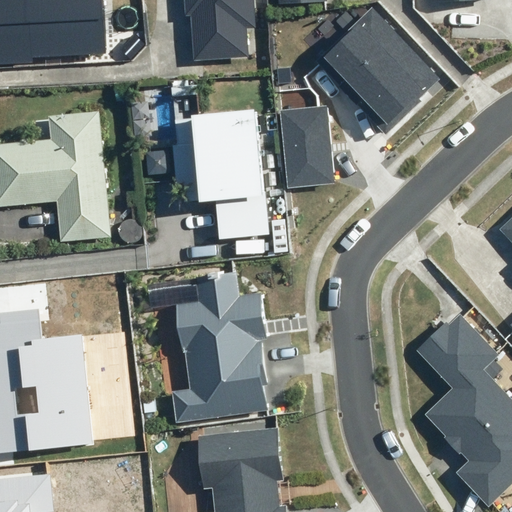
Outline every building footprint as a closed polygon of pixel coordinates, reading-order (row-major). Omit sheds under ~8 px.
[(0,0),(0,62),(32,61),(31,56),(105,53),(102,0),(0,0)] [(190,16),(193,61),(249,57),(247,27),(255,27),(253,0),(184,0),(185,16),(190,16)] [(419,98),(440,78),(373,6),(316,59),(386,133),(421,100),(419,98)] [(193,143),(174,145),(178,187),(187,186),(189,205),(199,204),(200,209),(224,206),(227,244),(221,245),(222,254),(252,251),(250,236),(271,234),(258,104),(190,111),(193,143)] [(334,183),(327,105),(280,110),(288,187),(334,183)] [(57,140),(0,145),(0,206),(63,201),(66,240),(117,236),(106,112),(55,116),(57,140)] [(511,217),(500,229),(511,241),(511,323),(511,324),(511,217)] [(123,240),(126,242),(130,244),(134,244),(138,243),(142,241),(144,238),(145,234),(145,230),(144,226),(141,223),(137,221),(133,220),(130,220),(126,222),(123,225),(122,228),(121,232),(121,236),(123,240)] [(176,422),(269,410),(262,385),(268,384),(261,339),(266,338),(262,293),(240,296),(236,274),(197,277),(199,301),(177,304),(190,389),(172,392),(176,422)] [(41,340),(38,309),(0,312),(0,318),(1,324),(0,323),(0,453),(93,444),(82,336),(41,340)] [(480,364),(484,368),(498,355),(460,314),(449,324),(446,321),(415,350),(452,390),(480,364)] [(511,398),(484,368),(480,364),(452,390),(425,414),(446,436),(444,438),(460,454),(461,453),(469,461),(456,473),(489,507),(511,484),(511,398)] [(286,511),(286,505),(279,506),(276,481),(284,480),(278,428),(199,436),(204,487),(213,486),(215,511),(213,511),(286,511)] [(0,511),(39,511),(53,511),(49,474),(0,479),(0,511)]
